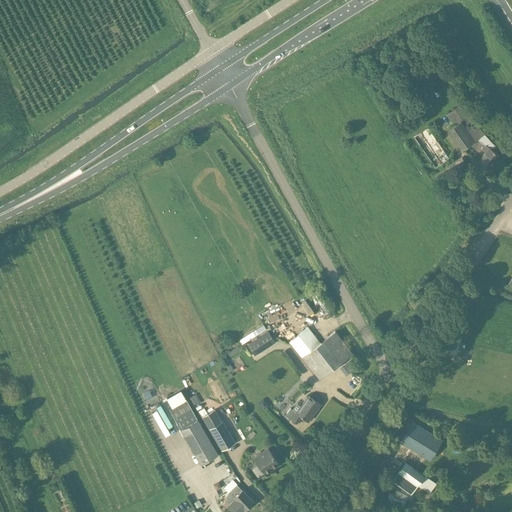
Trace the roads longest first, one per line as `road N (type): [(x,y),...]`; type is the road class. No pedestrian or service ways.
road 1 (unclassified): [(386,371),(230,87)]
road 2 (primary): [(0,216),(86,175),(230,87)]
road 3 (primary): [(219,68),(0,213)]
road 4 (unclassified): [(210,51),(0,192)]
road 5 (unclassified): [(386,371),(511,194)]
road 6 (unclassified): [(289,511),(386,371)]
road 7 (primary): [(230,87),(367,0)]
road 8 (primary): [(326,0),(219,68)]
